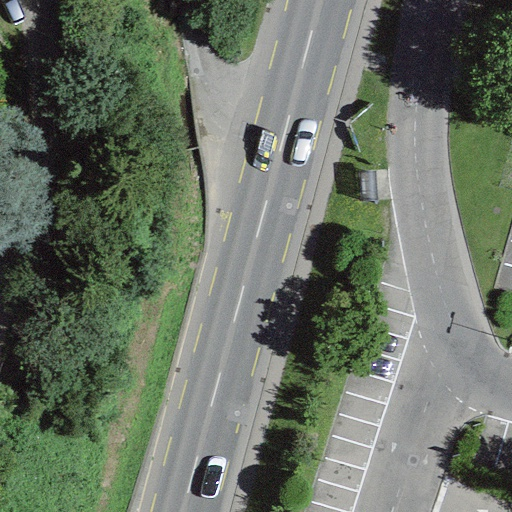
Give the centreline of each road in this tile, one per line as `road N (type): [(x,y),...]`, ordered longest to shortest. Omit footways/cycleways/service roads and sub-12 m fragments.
road 1 (secondary): [(179,511),(318,0)]
road 2 (unclassified): [(429,0),(413,108),(421,219),(450,335),(469,365),(511,389)]
